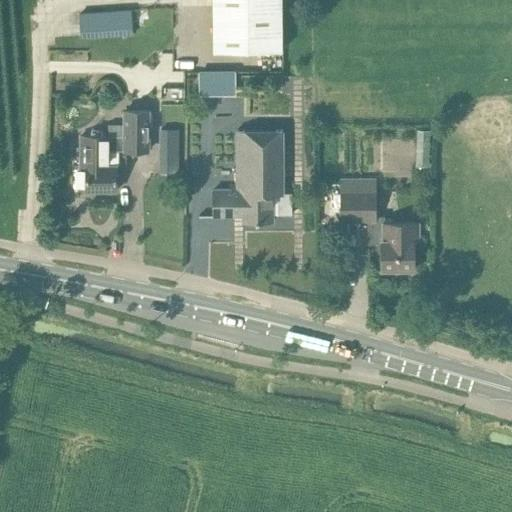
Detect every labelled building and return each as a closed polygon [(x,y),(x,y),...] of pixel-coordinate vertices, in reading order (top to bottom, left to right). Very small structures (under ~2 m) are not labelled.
[(280,0),(212,0),(214,51),(282,50),(280,0)] [(130,34),(129,8),(77,11),(79,36),(130,34)] [(234,93),(234,69),(196,69),(196,94),(234,93)] [(108,165),(108,150),(149,150),(149,108),(122,108),(122,124),(108,124),(108,135),(80,135),(80,165),(86,165),(86,190),(116,190),(116,165),(108,165)] [(416,128),(415,166),(428,166),(430,129),(416,128)] [(178,172),(178,129),(160,129),(159,172),(178,172)] [(284,192),(284,129),(235,130),(235,189),(213,189),(213,215),(243,215),(243,220),(272,220),(272,213),(292,213),(292,192),(284,192)] [(413,268),(413,241),(420,241),(420,220),(385,220),(385,214),(375,214),(375,189),(340,189),(340,220),(367,220),(367,242),(382,242),(382,268),(413,268)]
